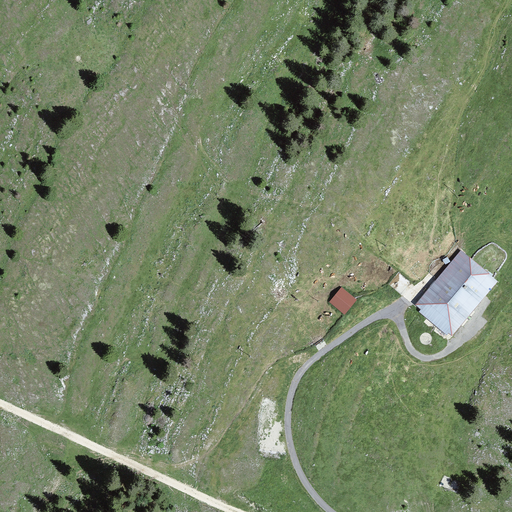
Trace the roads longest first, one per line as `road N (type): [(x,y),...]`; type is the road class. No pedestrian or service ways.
road 1 (track): [(462,238),(416,291),(313,359),(293,384),(293,458),(330,511)]
road 2 (track): [(237,511),(0,402)]
road 3 (track): [(396,308),(411,351),(431,358),(452,346),(487,303)]
